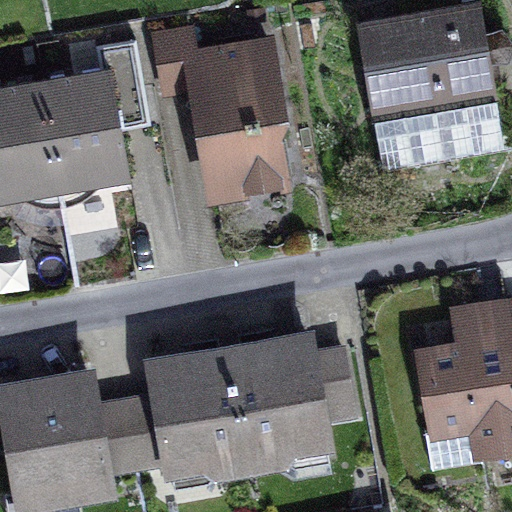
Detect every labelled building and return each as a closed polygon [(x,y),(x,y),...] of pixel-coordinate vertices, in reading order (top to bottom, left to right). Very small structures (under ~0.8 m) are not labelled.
[(383,170),(504,149),(488,58),(506,59),(510,45),(501,33),(485,40),(479,6),(359,27),(383,170)] [(191,30),(155,36),(164,91),(195,85),(197,88),(203,95),(205,107),(200,115),(213,192),(217,192),(216,187),(234,184),(245,191),(284,185),(291,174),(286,141),(276,134),(283,124),(268,43),(196,55),(191,30)] [(118,109),(146,104),(136,41),(106,46),(110,71),(101,72),(42,82),(61,190),(98,184),(130,179),(122,131),(118,109)] [(101,72),(110,71),(106,46),(97,48),(101,72)] [(0,200),(24,197),(61,190),(42,82),(0,89),(0,200)] [(200,115),(205,107),(203,95),(197,88),(186,104),(200,115)] [(122,131),(151,126),(147,104),(146,104),(118,109),(122,131)] [(33,206),(64,208),(91,196),(99,189),(98,184),(61,190),(24,197),(24,202),(33,206)] [(222,202),(239,199),(245,191),(234,184),(216,187),(217,192),(213,192),(222,202)] [(511,445),(511,338),(511,339),(507,312),(458,320),(463,347),(422,354),(435,430),(425,432),(432,469),(482,460),(480,451),(511,445)] [(323,419),(355,413),(343,350),(312,356),(309,336),(231,350),(251,468),(284,462),(291,451),(328,444),(323,419)] [(205,466),(217,474),(251,468),(231,350),(151,363),(157,398),(127,403),(138,466),(168,462),(170,472),(205,466)] [(111,492),(107,471),(138,466),(127,403),(96,408),(90,374),(2,389),(20,493),(22,507),(79,497),(111,492)] [(296,470),(330,464),(328,444),(291,451),(284,462),(296,470)] [(175,491),(210,485),(217,474),(205,466),(170,472),(175,491)] [(7,511),(81,511),(79,497),(22,507),(20,493),(5,495),(7,511)]
